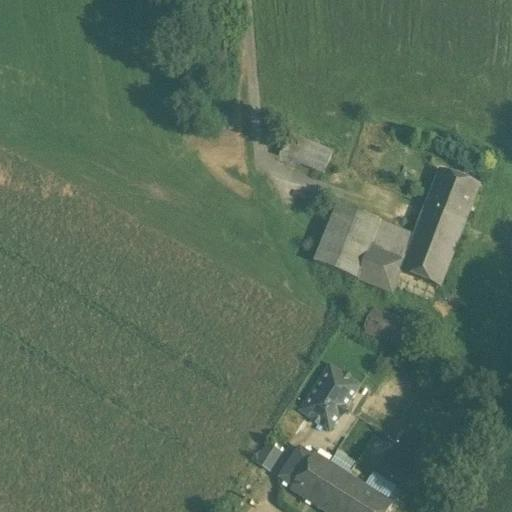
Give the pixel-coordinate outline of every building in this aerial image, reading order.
[(289,135),(280,157),(324,175),(334,153),(289,135)] [(423,217),(464,232),(481,187),(441,172),(423,217)] [(357,281),(381,223),(381,222),(339,205),(315,264),(357,281)] [(464,232),(423,217),(415,237),(381,223),(357,281),(393,295),(402,273),(441,288),(464,232)] [(373,310),(363,334),(415,355),(425,331),(373,310)] [(331,433),(361,387),(330,366),(301,412),(331,433)] [(270,474),(283,455),(269,445),(256,464),(270,474)] [(279,480),(293,489),(314,458),(300,449),(279,480)] [(314,458),(293,489),(291,491),(324,511),(332,511),(354,480),(315,455),(314,458)] [(354,480),(332,511),(389,511),(394,505),(354,480)]
